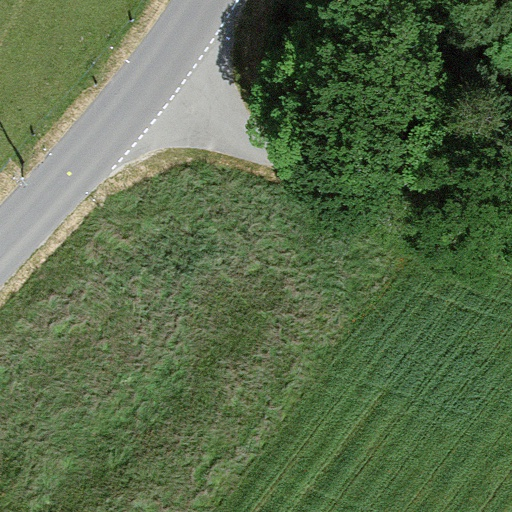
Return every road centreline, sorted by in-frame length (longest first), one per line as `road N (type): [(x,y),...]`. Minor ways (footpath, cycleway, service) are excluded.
road 1 (track): [(132,100),(310,166),(511,221)]
road 2 (tertiary): [(0,247),(132,100),(206,0)]
